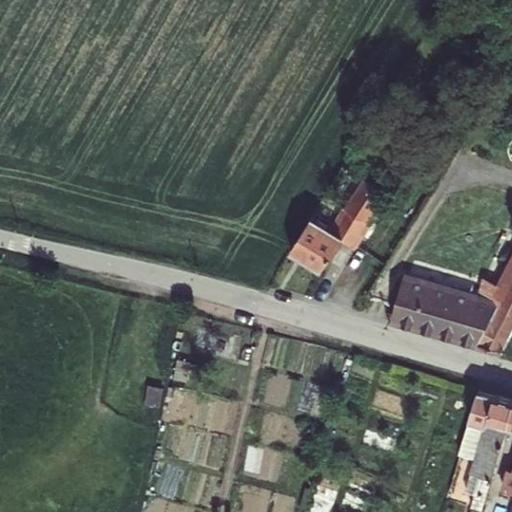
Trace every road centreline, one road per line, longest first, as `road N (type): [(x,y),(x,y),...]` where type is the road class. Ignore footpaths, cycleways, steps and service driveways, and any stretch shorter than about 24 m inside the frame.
road 1 (residential): [(197,286),(511,374)]
road 2 (unclassified): [(0,238),(197,286)]
